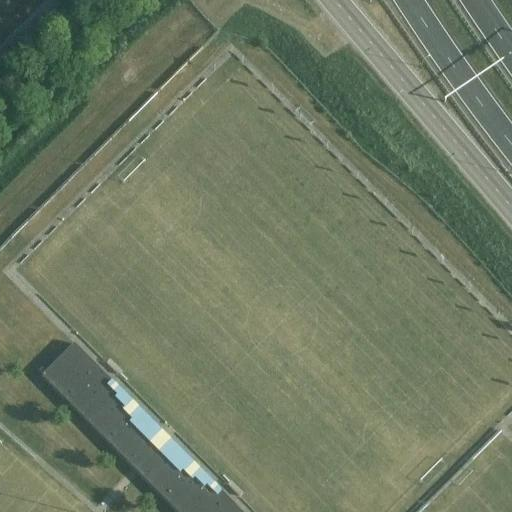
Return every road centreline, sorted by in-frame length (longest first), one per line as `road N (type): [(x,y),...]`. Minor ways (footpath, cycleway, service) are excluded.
road 1 (tertiary): [(511,205),(334,0)]
road 2 (trunk): [(407,0),(511,147)]
